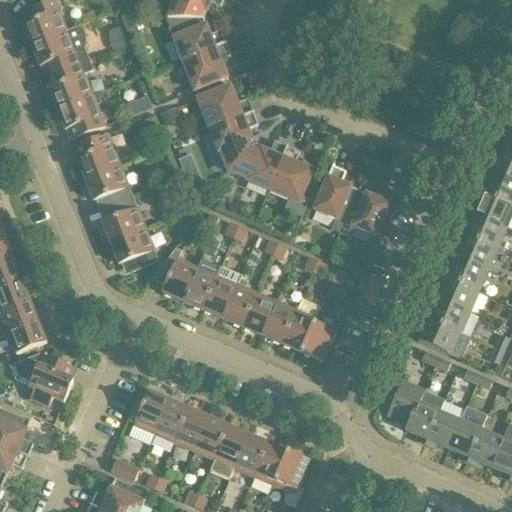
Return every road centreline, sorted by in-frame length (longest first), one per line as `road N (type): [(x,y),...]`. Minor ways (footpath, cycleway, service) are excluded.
road 1 (residential): [(451,171),(292,103),(264,30),(276,0)]
road 2 (residential): [(346,408),(451,171)]
road 3 (residential): [(133,322),(346,408)]
road 4 (residential): [(34,145),(98,301),(133,322)]
road 5 (residential): [(52,511),(133,322)]
road 6 (residential): [(365,455),(499,511)]
road 7 (residential): [(451,171),(496,72),(511,65)]
